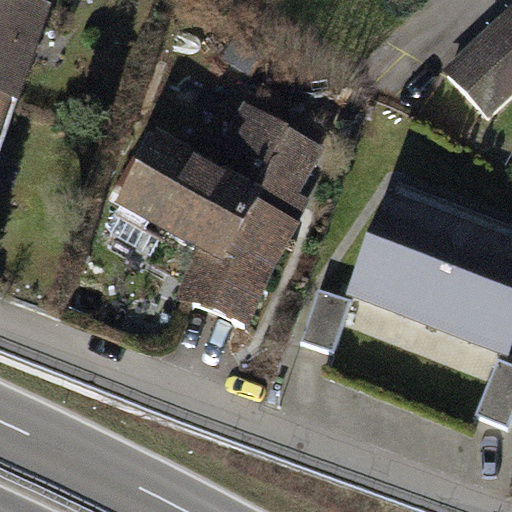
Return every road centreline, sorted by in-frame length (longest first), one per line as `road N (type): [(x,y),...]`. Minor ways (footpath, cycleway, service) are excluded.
road 1 (residential): [(480,511),(0,325)]
road 2 (trunk): [(188,511),(0,420)]
